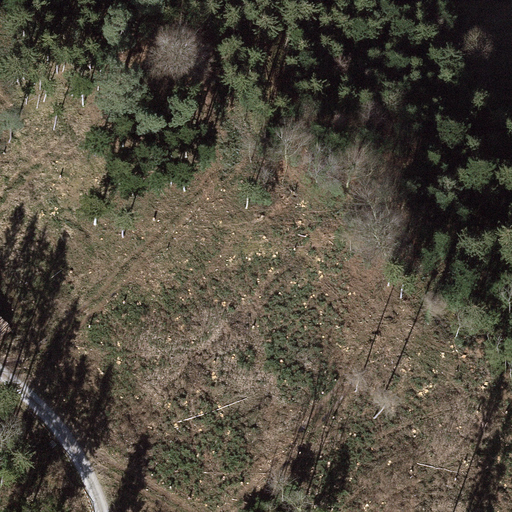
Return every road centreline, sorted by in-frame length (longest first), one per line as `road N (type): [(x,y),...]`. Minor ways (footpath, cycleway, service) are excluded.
road 1 (track): [(96,511),(65,436),(0,369)]
road 2 (track): [(65,436),(179,511)]
